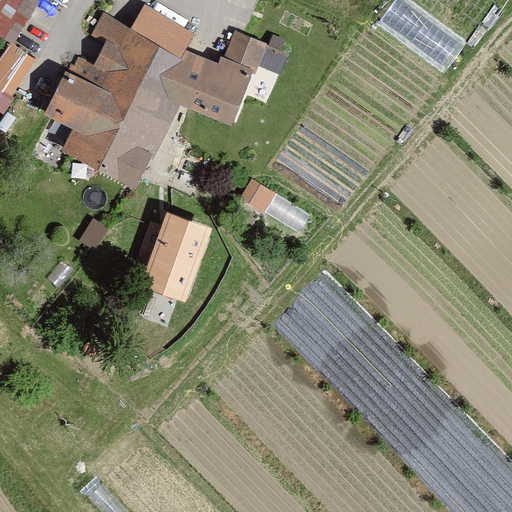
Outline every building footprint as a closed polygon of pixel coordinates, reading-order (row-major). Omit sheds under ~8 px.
[(0,0),(0,33),(19,42),(36,0),(0,0)] [(60,154),(135,191),(177,106),(225,129),(251,74),(264,49),(234,34),(222,59),(219,58),(214,68),(183,53),(189,41),(138,16),(130,31),(103,18),(93,39),(104,44),(93,66),(79,59),(70,76),(64,73),(42,118),(71,133),(60,154)] [(7,40),(0,53),(0,108),(8,113),(36,54),(7,40)] [(240,202),(259,213),(269,194),(251,184),(240,202)] [(98,247),(109,225),(93,217),(82,239),(98,247)] [(163,217),(139,285),(182,300),(206,232),(163,217)]
